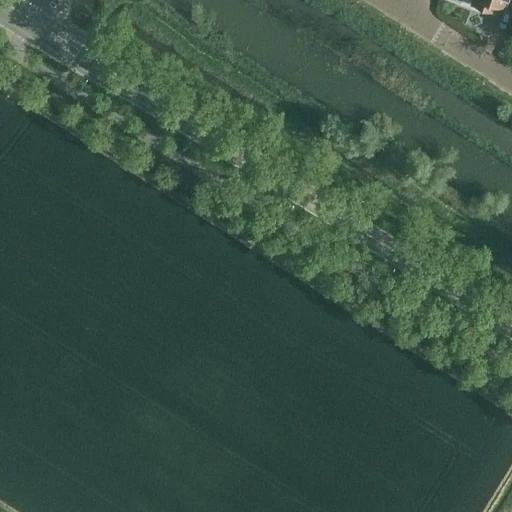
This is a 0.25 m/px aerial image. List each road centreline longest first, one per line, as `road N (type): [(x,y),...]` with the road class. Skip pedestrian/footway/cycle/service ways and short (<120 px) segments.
road 1 (secondary): [(511,325),(31,25)]
road 2 (residential): [(511,79),(406,12)]
